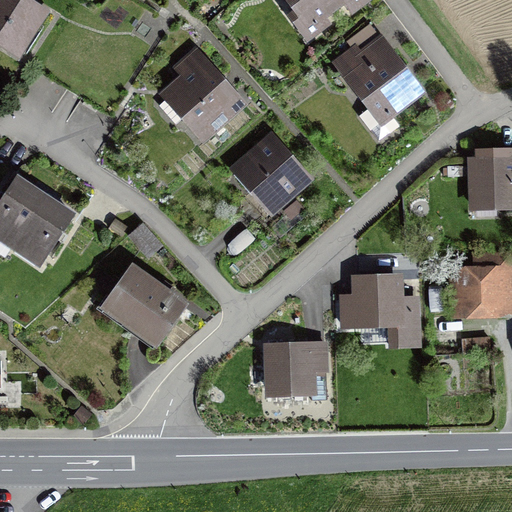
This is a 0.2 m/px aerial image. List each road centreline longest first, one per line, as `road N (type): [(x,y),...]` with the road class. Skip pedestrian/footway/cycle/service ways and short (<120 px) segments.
road 1 (secondary): [(511,454),(158,463)]
road 2 (residential): [(242,322),(153,215),(6,118),(0,126)]
road 3 (residential): [(242,322),(466,118)]
road 4 (residential): [(158,463),(168,417),(189,376),(242,322)]
road 5 (secondary): [(158,463),(0,466)]
road 6 (residential): [(466,118),(469,96),(394,0)]
